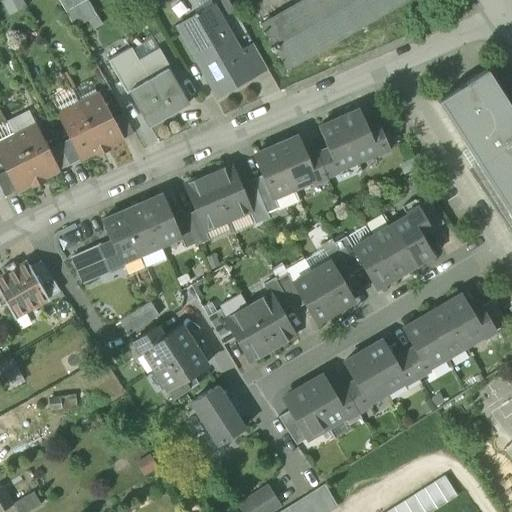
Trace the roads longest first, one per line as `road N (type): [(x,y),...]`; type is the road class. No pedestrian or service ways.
road 1 (residential): [(392,69),(499,243),(244,391)]
road 2 (residential): [(392,69),(88,197),(0,245)]
road 3 (residential): [(505,17),(392,69)]
